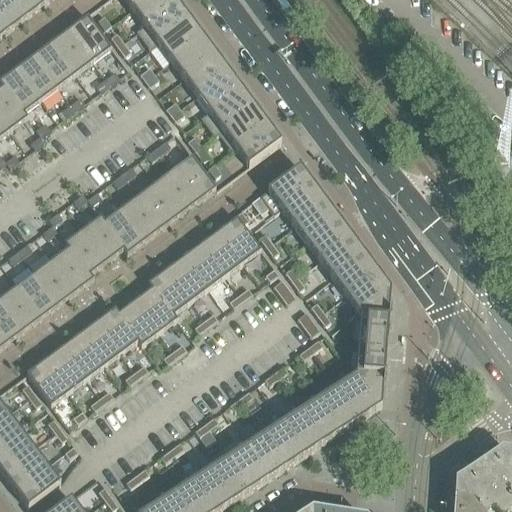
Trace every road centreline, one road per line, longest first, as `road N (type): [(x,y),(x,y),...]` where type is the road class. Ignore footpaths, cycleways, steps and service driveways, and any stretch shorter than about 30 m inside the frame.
road 1 (primary): [(222,0),(461,325)]
road 2 (primary): [(402,192),(255,0)]
road 3 (primary): [(511,325),(402,192)]
road 4 (residential): [(278,511),(312,492),(414,505)]
road 5 (residential): [(451,353),(416,472)]
